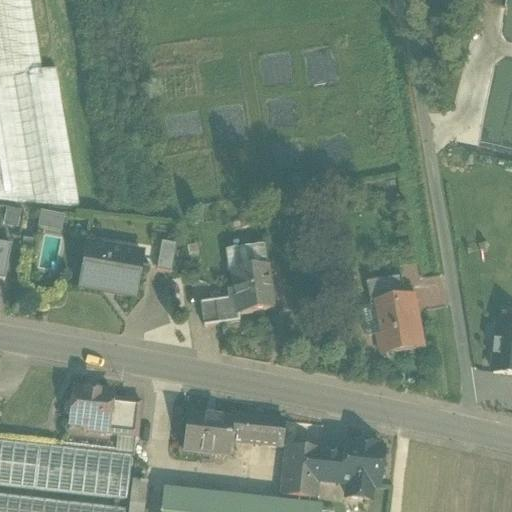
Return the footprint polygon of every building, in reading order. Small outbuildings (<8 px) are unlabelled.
[(28,0),(0,0),(0,81),(39,76),(28,0)] [(511,0),(508,0),(505,35),(511,38),(511,60),(511,61),(467,143),(511,146),(511,0)] [(55,80),(0,88),(0,203),(76,211),(55,80)] [(19,228),(20,211),(7,210),(6,227),(19,228)] [(0,245),(0,282),(4,283),(10,247),(0,245)] [(174,248),(160,245),(155,273),(169,276),(174,248)] [(108,253),(89,250),(89,247),(85,246),(79,290),(82,290),(83,289),(116,294),(116,296),(134,299),(141,256),(108,250),(108,253)] [(263,247),(224,253),(227,275),(231,274),(234,300),(214,303),(217,327),(238,324),(237,317),(272,312),(263,247)] [(401,280),(367,286),(371,309),(376,308),(376,307),(405,301),(401,280)] [(405,301),(376,307),(376,308),(371,309),(363,310),(361,314),(365,337),(368,339),(377,338),(380,357),(422,350),(413,300),(405,301)] [(214,303),(199,305),(203,329),(217,327),(214,303)] [(492,378),(511,379),(511,328),(497,327),(492,378)] [(112,396),(72,392),(71,404),(64,407),(63,415),(69,419),(68,427),(104,431),(103,437),(120,439),(124,403),(111,402),(112,396)] [(140,405),(124,403),(120,439),(137,441),(140,405)] [(230,422),(186,417),(182,454),(228,459),(229,445),(232,422),(230,422)] [(284,424),(230,418),(230,422),(232,422),(229,445),(281,450),(284,424)] [(322,428),(284,424),(281,450),(286,451),(286,450),(319,453),(322,428)] [(130,457),(0,442),(0,488),(125,503),(130,457)] [(351,449),(344,448),(343,457),(341,476),(334,475),(333,485),(347,486),(346,500),(369,503),(370,489),(378,490),(378,485),(382,481),(383,476),(379,472),(382,452),(374,451),(374,449),(352,447),(351,449)] [(319,453),(286,450),(286,451),(281,499),(314,502),(316,483),(319,455),(319,453)] [(343,457),(319,455),(316,483),(333,485),(334,475),(341,476),(343,457)] [(320,511),(321,509),(162,492),(159,511),(320,511)] [(124,511),(0,496),(0,511),(124,511)]
